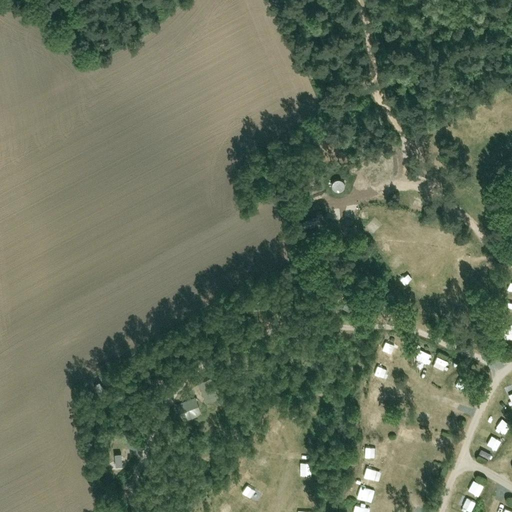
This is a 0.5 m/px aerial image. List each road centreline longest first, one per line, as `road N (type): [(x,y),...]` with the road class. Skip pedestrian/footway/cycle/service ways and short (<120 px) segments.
road 1 (track): [(360,0),(376,94),(406,147),(404,172),(392,191),(305,210)]
road 2 (track): [(511,264),(439,196),(401,180)]
